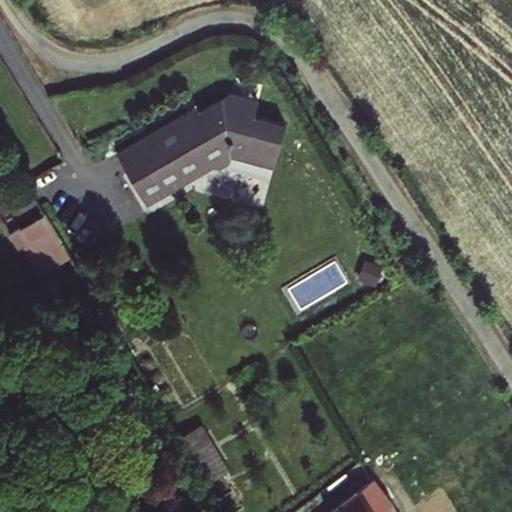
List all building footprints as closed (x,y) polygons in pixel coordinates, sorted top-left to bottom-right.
[(233,90),(202,106),(205,112),(194,117),(189,109),(145,134),(157,156),(132,169),(150,202),(214,165),(221,165),(232,161),(233,156),(275,164),(288,121),(256,112),(257,96),(233,90)] [(200,102),(189,109),(194,117),(205,112),(202,106),(200,102)] [(121,152),(132,169),(157,156),(145,134),(121,152)] [(17,228),(39,274),(73,258),(51,212),(17,228)] [(210,482),(234,468),(207,421),(183,436),(210,482)] [(383,511),(393,506),(379,484),(355,498),(349,492),(321,511),(383,511)]
